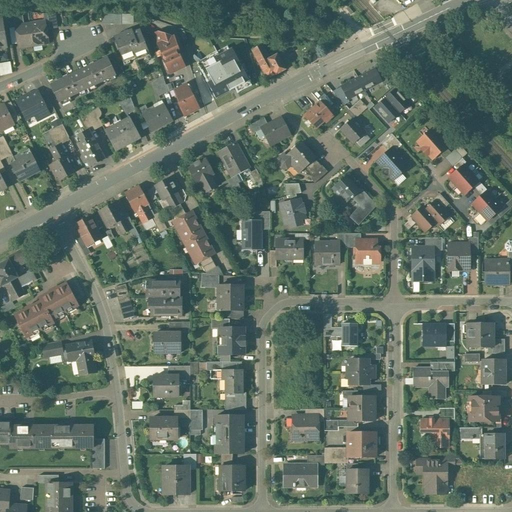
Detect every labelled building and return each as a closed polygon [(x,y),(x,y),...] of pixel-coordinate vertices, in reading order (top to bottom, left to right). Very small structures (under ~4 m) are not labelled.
[(22,15),(7,17),(9,30),(15,29),(15,27),(24,26),(22,15)] [(44,23),(30,25),(33,45),(47,42),(47,43),(48,43),(44,23)] [(24,26),(15,27),(15,29),(19,48),(19,47),(33,45),(30,25),(24,26)] [(139,30),(133,32),(131,30),(113,37),(123,63),(136,58),(137,61),(150,56),(139,30)] [(170,36),(158,33),(155,34),(159,45),(164,59),(164,60),(167,67),(167,69),(169,74),(183,67),(179,58),(180,57),(174,38),(171,39),(170,36)] [(269,59),(262,45),(251,51),(263,73),(261,74),(264,80),(274,75),(274,76),(284,70),(276,55),(269,59)] [(252,86),(244,71),(232,49),(219,56),(217,53),(210,57),(212,60),(199,66),(216,99),(235,89),(238,94),(242,91),(243,91),(244,91),(245,91),(246,91),(247,90),(249,89),(249,87),(252,86)] [(107,58),(50,85),(58,103),(115,76),(107,58)] [(375,69),(358,78),(364,91),(381,82),(375,69)] [(163,77),(155,81),(162,95),(168,91),(163,77)] [(358,78),(341,87),(348,99),(364,91),(358,78)] [(188,85),(178,90),(180,94),(177,96),(180,103),(178,103),(182,110),(181,110),(184,116),(197,109),(194,101),(195,101),(191,94),(192,94),(191,89),(188,85)] [(395,90),(385,99),(399,114),(409,105),(395,90)] [(37,91),(17,101),(27,122),(36,117),(38,121),(49,115),(41,99),(37,91)] [(333,104),(324,94),(318,100),(319,102),(320,102),(327,109),(333,104)] [(359,94),(345,106),(349,110),(360,100),(362,98),(359,94)] [(55,112),(47,96),(41,99),(49,115),(55,112)] [(130,98),(123,101),(128,114),(135,111),(130,98)] [(399,114),(385,99),(378,105),(375,108),(389,123),(399,114)] [(349,110),(348,110),(353,115),(364,105),(360,100),(349,110)] [(19,120),(10,102),(4,106),(13,124),(19,120)] [(162,102),(154,106),(156,110),(143,116),(151,132),(172,121),(162,102)] [(319,102),(304,116),(315,129),(324,121),(325,123),(333,116),(327,109),(320,102),(319,102)] [(3,105),(0,107),(0,130),(13,124),(4,106),(3,105)] [(97,106),(79,114),(88,131),(89,132),(102,125),(93,109),(96,108),(95,107),(97,106)] [(129,118),(105,131),(115,151),(139,138),(129,118)] [(264,118),(248,126),(252,134),(261,129),(261,128),(267,125),(264,118)] [(267,125),(261,128),(261,129),(265,136),(264,140),(266,144),(270,145),(289,135),(280,118),(267,125)] [(365,133),(352,119),(340,130),(353,144),(355,141),(360,146),(368,139),(364,134),(365,133)] [(62,125),(50,131),(51,131),(42,135),(50,150),(58,146),(57,144),(59,143),(69,138),(62,125)] [(89,132),(88,131),(85,133),(83,129),(80,128),(75,131),(74,134),(76,138),(79,144),(78,146),(85,158),(82,159),(84,163),(86,161),(89,167),(104,159),(95,142),(89,132)] [(447,146),(432,129),(418,141),(424,148),(421,150),(426,155),(427,154),(432,159),(438,153),(444,159),(450,153),(445,147),(447,146)] [(391,134),(380,143),(388,152),(392,148),(395,151),(401,145),(391,134)] [(315,159),(301,142),(285,157),(283,155),(278,159),(278,164),(281,168),(286,168),(291,165),(298,173),(306,167),(314,159),(315,159)] [(74,173),(59,143),(57,144),(58,146),(50,150),(56,162),(51,165),(53,169),(51,170),(54,175),(56,174),(59,181),(74,173)] [(235,143),(218,152),(232,177),(234,176),(248,168),(235,143)] [(7,144),(0,147),(0,160),(12,155),(7,144)] [(467,154),(459,145),(454,149),(462,158),(467,154)] [(388,152),(382,156),(384,159),(379,164),(383,169),(382,170),(386,175),(387,174),(393,180),(407,167),(397,156),(398,155),(395,151),(392,148),(388,152)] [(24,159),(23,158),(18,161),(18,162),(11,165),(19,181),(39,171),(31,155),(24,159)] [(205,159),(199,162),(197,162),(195,164),(194,165),(188,168),(196,183),(199,182),(205,193),(216,187),(210,176),(213,174),(205,159)] [(321,166),(314,159),(306,167),(312,174),(313,175),(321,167),(321,166)] [(464,165),(448,178),(456,187),(471,173),(464,165)] [(321,167),(313,175),(312,174),(309,177),(315,183),(327,172),(322,166),(321,166),(321,167)] [(260,178),(256,169),(250,173),(256,185),(262,182),(260,178)] [(471,173),(456,187),(463,195),(479,182),(471,173)] [(238,183),(234,176),(232,177),(232,178),(228,180),(234,192),(240,188),(238,183)] [(345,176),(332,189),(345,203),(351,198),(351,199),(353,197),(360,206),(350,217),(358,224),(375,206),(360,189),(358,190),(345,176)] [(169,178),(155,186),(162,200),(166,198),(172,209),(180,205),(174,194),(177,192),(169,178)] [(228,180),(218,185),(225,197),(234,192),(228,180)] [(299,184),(284,184),(286,197),(287,197),(290,196),(296,194),(301,193),(299,184)] [(148,204),(139,186),(124,194),(134,212),(136,211),(143,223),(152,218),(145,205),(148,204)] [(156,198),(151,188),(146,190),(152,201),(156,198)] [(487,191),(471,204),(479,213),(494,199),(487,191)] [(449,204),(439,194),(433,199),(435,201),(443,209),(444,208),(449,204)] [(494,199),(479,213),(486,221),(502,207),(494,199)] [(291,202),(280,205),(285,224),(289,223),(291,228),(301,225),(300,220),(305,219),(303,214),(305,213),(303,204),(301,205),(300,200),(297,200),(291,202)] [(443,209),(435,201),(425,210),(435,222),(438,225),(448,216),(446,213),(447,212),(444,208),(443,209)] [(124,219),(115,203),(99,211),(108,227),(115,224),(121,235),(129,230),(130,230),(126,223),(124,219)] [(172,209),(170,210),(173,215),(183,210),(180,204),(180,205),(172,209)] [(435,222),(425,210),(422,207),(412,216),(417,222),(416,223),(420,228),(421,227),(425,231),(435,222)] [(183,210),(173,215),(176,220),(186,215),(183,210)] [(186,215),(176,220),(177,223),(174,224),(195,262),(197,260),(198,263),(200,262),(210,257),(214,254),(191,212),(186,215)] [(270,212),(256,212),(256,221),(262,221),(262,230),(270,230),(270,212)] [(159,215),(152,218),(159,233),(167,229),(159,215)] [(101,238),(90,217),(75,225),(80,236),(82,238),(88,234),(93,243),(101,238)] [(131,221),(126,223),(130,230),(129,230),(133,239),(139,236),(131,221)] [(256,221),(242,221),(242,231),(243,241),(242,241),(242,251),(262,251),(262,241),(260,241),(260,231),(262,231),(262,230),(262,221),(256,221)] [(88,234),(82,238),(80,236),(75,239),(85,256),(90,253),(86,246),(93,243),(88,234)] [(345,234),(337,234),(337,242),(339,242),(339,246),(345,246),(345,234)] [(360,234),(345,234),(345,246),(345,248),(356,248),(356,242),(360,242),(360,234)] [(478,238),(468,238),(468,244),(469,244),(469,254),(478,254),(478,238)] [(303,240),(276,240),(276,250),(276,259),(303,259),(303,240)] [(330,245),(315,245),(315,265),(339,265),(339,246),(339,242),(337,242),(330,242),(330,245)] [(360,242),(356,242),(356,248),(356,260),(363,260),(363,264),(371,264),(371,260),(379,260),(379,248),(376,248),(376,242),(360,242)] [(424,249),(422,247),(420,250),(412,250),(412,249),(412,271),(429,271),(429,270),(431,268),(433,268),(433,251),(436,251),(436,244),(428,244),(425,247),(426,248),(424,249)] [(468,244),(448,244),(448,270),(450,270),(452,271),(458,271),(460,270),(469,270),(469,254),(469,244),(468,244)] [(7,259),(7,261),(8,260),(13,268),(23,263),(25,263),(27,262),(21,251),(7,259)] [(210,257),(200,262),(205,273),(216,267),(210,257)] [(1,264),(1,263),(0,263),(0,286),(3,285),(12,302),(25,295),(21,288),(16,278),(18,277),(17,277),(13,268),(8,260),(7,261),(1,264)] [(508,260),(484,260),(484,285),(508,285),(509,275),(509,260),(508,260)] [(31,270),(17,277),(18,277),(16,278),(21,288),(33,282),(32,282),(36,280),(31,270)] [(211,275),(202,273),(201,282),(218,282),(218,275),(211,275)] [(180,280),(149,280),(149,298),(151,299),(180,298),(180,280)] [(25,310),(15,316),(18,323),(22,331),(22,330),(26,337),(53,323),(51,319),(77,305),(74,298),(70,291),(66,284),(55,290),(55,289),(49,292),(50,293),(39,298),(41,302),(31,307),(30,306),(25,309),(25,310)] [(125,284),(114,287),(119,304),(130,301),(125,284)] [(242,286),(218,286),(218,311),(231,311),(242,311),(242,310),(242,286)] [(180,298),(151,299),(151,316),(182,316),(182,298),(180,298)] [(1,307),(4,312),(17,307),(15,301),(1,307)] [(130,301),(119,304),(123,319),(134,316),(130,301)] [(242,311),(231,311),(231,319),(243,319),(243,310),(242,310),(242,311)] [(229,319),(211,319),(211,329),(220,329),(220,328),(229,328),(229,319)] [(492,323),(467,323),(468,347),(492,347),(492,340),(492,323)] [(446,324),(413,324),(422,324),(422,347),(446,347),(446,342),(446,324)] [(454,324),(446,324),(446,342),(454,342),(454,324)] [(357,348),(357,326),(335,326),(336,349),(357,348)] [(229,328),(220,328),(220,329),(220,337),(216,337),(217,346),(220,346),(220,355),(243,355),(243,346),(244,346),(244,337),(243,337),(243,328),(229,328)] [(180,334),(154,334),(154,353),(180,353),(180,334)] [(504,339),(492,340),(492,347),(492,354),(504,354),(504,339)] [(62,355),(62,351),(60,340),(43,345),(45,358),(62,355)] [(91,341),(73,344),(76,359),(76,360),(80,360),(82,373),(79,374),(79,375),(96,372),(94,358),(91,341)] [(63,361),(76,359),(73,344),(66,346),(67,350),(62,351),(62,355),(63,361)] [(479,354),(464,354),(464,362),(479,362),(479,354)] [(368,360),(348,360),(348,366),(346,366),(346,372),(374,372),(374,366),(368,366),(368,360)] [(504,360),(482,360),(482,385),(504,385),(504,360)] [(222,362),(206,362),(206,371),(220,371),(222,371),(222,362)] [(190,366),(168,366),(168,376),(178,376),(178,380),(190,380),(190,366)] [(447,371),(430,372),(430,368),(413,368),(414,387),(429,387),(429,400),(432,400),(432,399),(444,399),(444,387),(447,387),(447,371)] [(242,370),(224,370),(224,371),(222,371),(220,371),(221,379),(224,379),(225,400),(228,400),(228,394),(243,394),(242,370)] [(374,372),(346,372),(346,379),(348,379),(348,385),(369,385),(369,378),(374,378),(374,372)] [(168,376),(154,376),(154,394),(155,395),(155,393),(177,393),(177,395),(178,394),(178,380),(178,376),(168,376)] [(243,394),(228,394),(228,400),(225,400),(225,410),(245,410),(245,403),(243,403),(243,394)] [(374,397),(358,397),(357,397),(348,397),(348,398),(348,409),(374,409),(374,403),(374,397)] [(490,397),(468,397),(469,422),(499,422),(498,397),(490,397)] [(454,408),(438,408),(439,419),(448,419),(454,419),(454,408)] [(324,409),(305,409),(305,418),(317,417),(317,422),(324,422),(324,420),(324,409)] [(374,409),(348,409),(348,420),(349,421),(357,421),(374,421),(374,415),(374,409)] [(190,410),(174,410),(174,418),(177,418),(177,420),(190,420),(190,410)] [(202,410),(190,410),(190,420),(190,430),(203,430),(202,410)] [(243,416),(215,416),(215,426),(216,426),(216,445),(215,445),(215,454),(220,454),(232,454),(243,454),(243,416)] [(305,418),(292,418),(292,436),(298,436),(302,440),(308,440),(309,439),(318,439),(317,422),(317,417),(305,418)] [(174,418),(150,419),(150,439),(177,439),(177,420),(177,418),(174,418)] [(439,419),(427,419),(427,429),(432,434),(432,440),(439,447),(448,447),(448,419),(439,419)] [(338,420),(324,420),(324,422),(324,431),(338,431),(338,427),(338,420)] [(9,422),(0,422),(0,444),(9,444),(9,448),(18,448),(84,448),(92,448),(93,448),(93,439),(93,426),(9,426),(9,422)] [(481,428),(460,428),(460,439),(471,439),(471,435),(481,435),(481,428)] [(375,433),(347,433),(347,448),(347,457),(348,457),(358,457),(358,458),(359,458),(359,457),(375,457),(375,447),(376,446),(375,446),(375,436),(376,436),(375,435),(375,433)] [(504,434),(484,434),(484,439),(484,448),(479,448),(479,459),(504,459),(504,434)] [(104,439),(93,439),(93,448),(92,448),(92,468),(104,468),(104,439)] [(347,448),(324,448),(324,456),(324,464),(346,463),(347,463),(348,463),(348,457),(347,457),(347,448)] [(196,454),(183,455),(183,466),(188,466),(188,470),(196,470),(196,454)] [(232,454),(220,454),(220,466),(222,466),(232,466),(232,454)] [(455,454),(443,454),(443,460),(446,460),(446,467),(455,467),(455,454)] [(324,456),(307,456),(307,464),(316,464),(316,465),(324,465),(324,464),(324,456)] [(443,460),(416,460),(416,461),(420,461),(420,470),(425,470),(426,479),(427,479),(429,480),(429,484),(424,484),(424,485),(426,485),(425,494),(446,494),(446,467),(446,460),(443,460)] [(307,464),(284,464),(284,487),(293,487),(293,489),(295,489),(295,487),(316,487),(316,465),(316,464),(307,464)] [(183,466),(163,467),(164,481),(164,495),(188,495),(188,470),(188,466),(183,466)] [(232,466),(222,466),(222,491),(243,491),(243,466),(232,466)] [(358,470),(346,470),(346,486),(349,486),(349,493),(368,493),(368,476),(365,476),(365,470),(358,470)] [(58,483),(47,483),(47,493),(49,493),(49,506),(47,506),(46,511),(70,511),(71,483),(58,483)] [(33,488),(21,487),(20,499),(33,500),(33,488)] [(0,511),(25,511),(26,506),(8,504),(9,491),(0,490),(0,511)]
